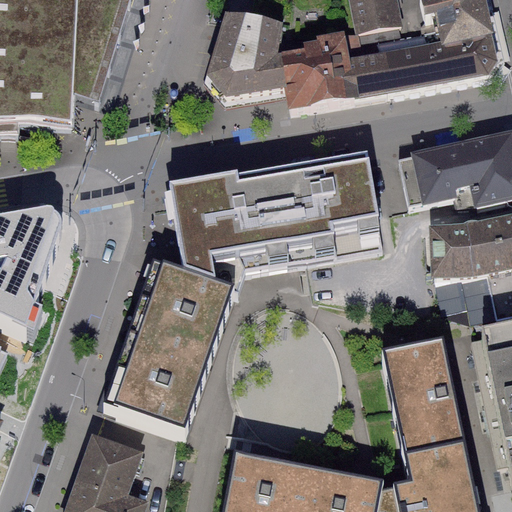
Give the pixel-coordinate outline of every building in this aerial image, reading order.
[(0,0),(0,142),(20,144),(20,133),(72,135),(74,121),(78,54),(82,54),(82,51),(118,46),(131,9),(125,0),(0,0)] [(404,26),(399,0),(347,0),(353,35),(404,26)] [(433,0),(440,36),(497,26),(491,0),(433,0)] [(229,101),(291,92),(286,55),(282,55),(285,26),(229,14),(208,77),(229,101)] [(507,78),(497,26),(365,51),(375,103),(507,78)] [(288,61),(297,114),(371,102),(362,48),(288,61)] [(511,202),(511,139),(399,165),(410,214),(476,199),(478,211),(511,202)] [(374,162),(311,170),(322,256),(385,248),(374,162)] [(311,170),(240,179),(252,266),(322,256),(311,170)] [(175,190),(186,271),(236,288),(252,266),(240,179),(175,190)] [(0,217),(0,328),(36,343),(48,307),(39,305),(65,225),(58,214),(43,211),(0,217)] [(511,276),(511,222),(471,231),(433,235),(435,285),(478,284),(511,276)] [(155,262),(108,406),(189,432),(236,288),(155,262)] [(511,493),(511,331),(475,339),(510,494),(511,493)] [(0,369),(9,349),(0,345),(0,369)] [(384,367),(403,462),(464,450),(445,355),(384,367)] [(141,454),(95,438),(69,511),(146,511),(148,507),(126,500),(141,454)] [(411,496),(394,500),(455,511),(477,511),(464,450),(403,462),(411,496)] [(385,495),(235,467),(226,511),(396,511),(394,500),(383,502),(385,495)] [(455,511),(394,500),(396,511),(455,511)]
